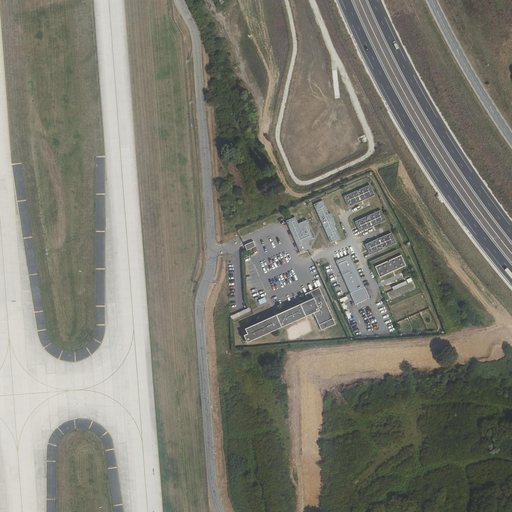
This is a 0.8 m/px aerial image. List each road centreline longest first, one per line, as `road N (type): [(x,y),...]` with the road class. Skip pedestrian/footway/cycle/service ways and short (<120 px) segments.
road 1 (unclassified): [(219,511),(198,310),(212,250),(197,45),(180,0)]
road 2 (track): [(286,0),(295,51),(279,141),(292,175),(307,183),(372,148),(313,0)]
road 3 (trunk): [(346,0),(444,188),(511,274)]
road 4 (trunk): [(511,227),(467,172),(372,0)]
road 5 (secondary): [(432,0),(511,140)]
